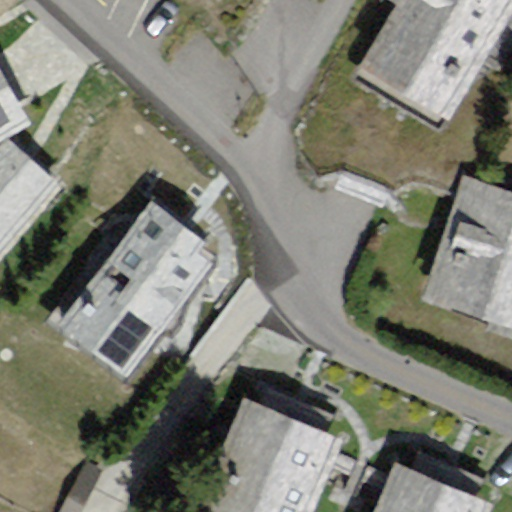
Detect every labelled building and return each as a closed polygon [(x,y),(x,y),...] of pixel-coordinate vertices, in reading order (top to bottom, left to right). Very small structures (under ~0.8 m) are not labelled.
[(484,0),(383,0),(336,73),(423,128),(500,9),(484,1),(484,0)] [(0,220),(35,177),(0,149),(0,220)] [(511,209),(450,189),(410,309),(511,342),(511,209)] [(195,270),(96,243),(72,328),(100,335),(172,354),(195,270)] [(285,511),(322,425),(232,387),(178,511),(285,511)] [(487,511),(489,509),(398,469),(379,511),(487,511)]
